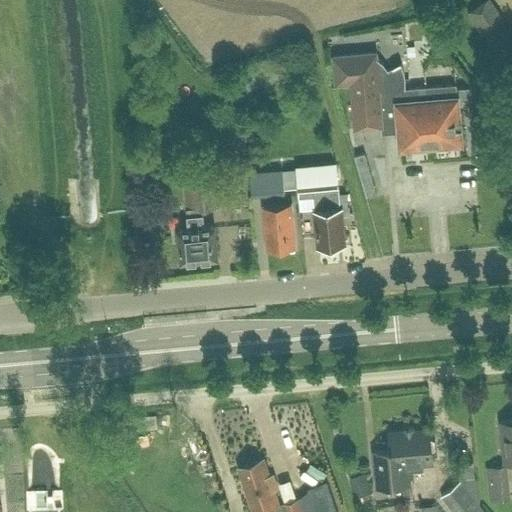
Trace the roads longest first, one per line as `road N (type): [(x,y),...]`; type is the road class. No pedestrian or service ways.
road 1 (secondary): [(0,366),(511,319)]
road 2 (unclassified): [(0,412),(511,366)]
road 3 (unclassified): [(0,313),(511,268)]
road 4 (track): [(385,280),(314,43)]
